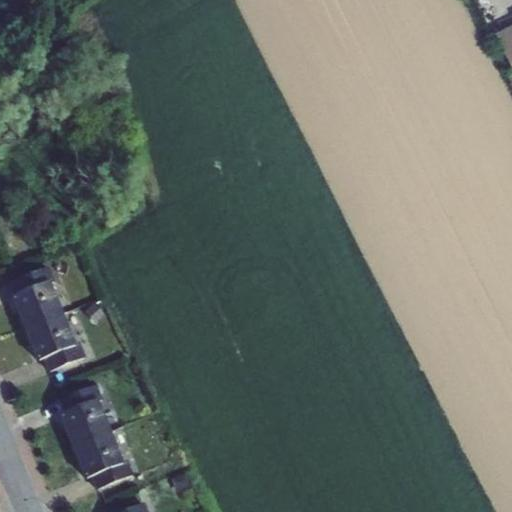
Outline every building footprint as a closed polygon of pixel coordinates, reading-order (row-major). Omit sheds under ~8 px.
[(0,23),(0,22),(0,43),(9,39),(0,23)] [(511,26),(494,35),(510,67),(511,66),(511,26)] [(49,267),(12,282),(17,295),(50,282),(51,284),(55,282),(49,267)] [(17,295),(11,298),(24,329),(63,313),(51,284),(50,282),(17,295)] [(94,303),(85,312),(96,324),(105,315),(94,303)] [(63,313),(24,329),(38,362),(43,360),(77,347),(75,344),(63,313)] [(77,347),(43,360),(48,373),(86,358),(79,343),(75,344),(77,347)] [(97,385),(59,400),(65,413),(98,400),(99,402),(103,400),(97,385)] [(65,413),(59,415),(72,447),(111,432),(99,402),(98,400),(65,413)] [(111,432),(72,447),(85,480),(92,478),(124,465),(123,462),(111,432)] [(128,460),(123,462),(124,465),(92,478),(96,490),(134,476),(128,460)] [(148,511),(144,503),(121,511),(148,511)]
